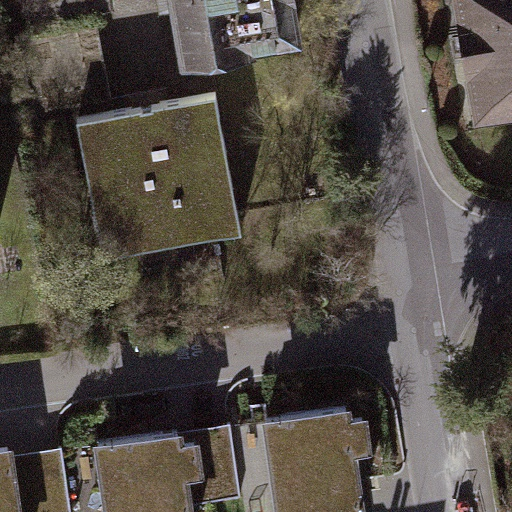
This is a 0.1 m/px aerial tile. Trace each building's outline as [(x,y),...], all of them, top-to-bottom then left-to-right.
[(112,0),(21,0),(43,111),(113,97),(95,7),(113,4),(112,0)] [(298,0),(170,0),(180,54),(304,32),(298,0)] [(511,0),(456,0),(473,134),(511,128),(511,0)] [(214,82),(75,109),(102,251),(241,224),(214,82)] [(351,393),(259,408),(275,511),(368,511),(357,444),(374,442),(368,402),(353,404),(351,393)] [(182,419),(92,432),(103,511),(196,511),(195,500),(239,494),(229,422),(183,428),(182,419)] [(0,511),(72,511),(62,444),(13,451),(11,434),(0,435),(0,511)]
